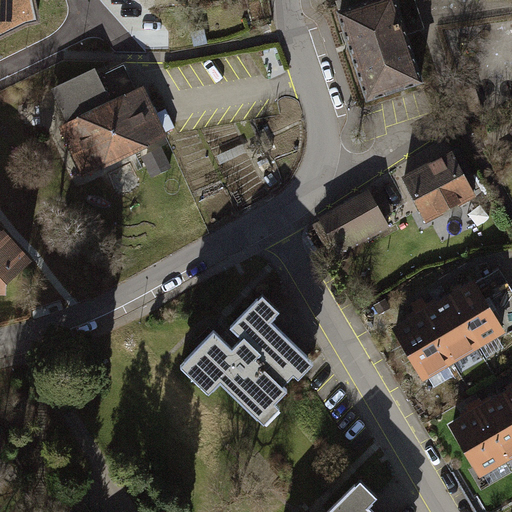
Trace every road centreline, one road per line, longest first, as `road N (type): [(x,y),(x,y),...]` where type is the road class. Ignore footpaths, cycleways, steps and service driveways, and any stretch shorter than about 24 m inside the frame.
road 1 (residential): [(274,224),(445,511)]
road 2 (residential): [(274,224),(96,316),(0,350)]
road 3 (residential): [(286,0),(326,136),(310,191),(274,224)]
